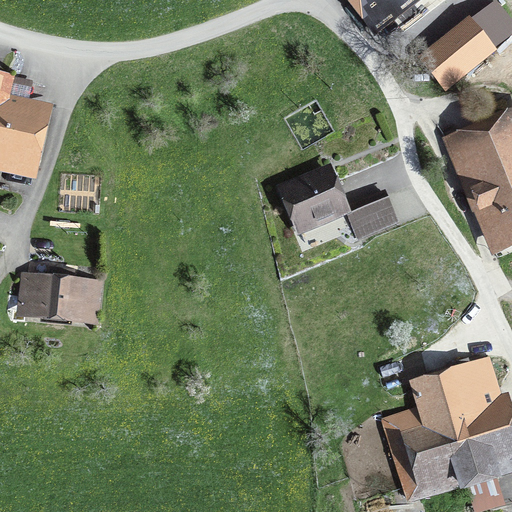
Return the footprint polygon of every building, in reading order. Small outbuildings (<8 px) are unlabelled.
[(352,0),(377,33),(419,2),(427,12),(443,0),(352,0)] [(444,87),(507,41),(487,14),(424,60),(444,87)] [(0,159),(29,166),(40,118),(0,107),(0,99),(5,79),(0,77),(0,159)] [(470,165),(501,244),(511,239),(511,118),(507,121),(501,106),(479,115),(485,130),(450,145),(460,169),(470,165)] [(298,229),(342,211),(326,173),(282,191),(298,229)] [(396,222),(384,194),(347,209),(358,237),(396,222)] [(28,280),(24,309),(94,317),(97,288),(73,285),(74,274),(53,271),(52,283),(28,280)] [(511,441),(487,363),(414,387),(422,410),(384,423),(410,503),(511,470),(511,441)]
